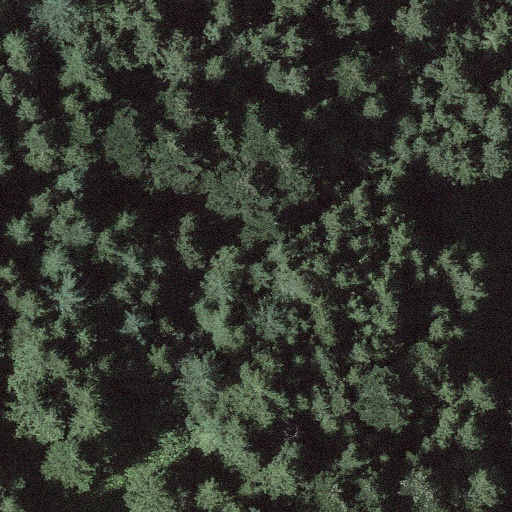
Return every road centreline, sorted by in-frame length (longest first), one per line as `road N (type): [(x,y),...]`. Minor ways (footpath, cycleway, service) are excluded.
road 1 (track): [(496,511),(498,343),(511,311)]
road 2 (track): [(72,511),(0,414)]
